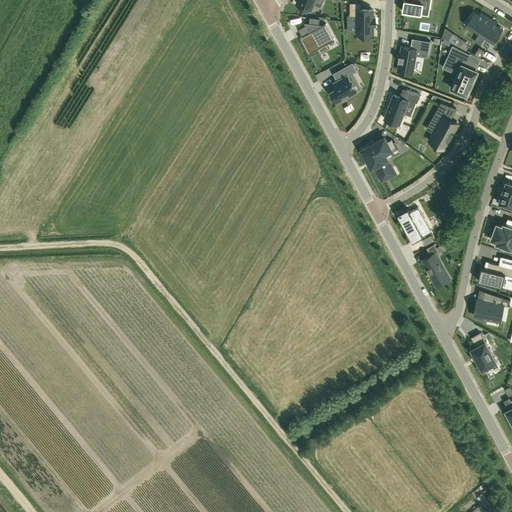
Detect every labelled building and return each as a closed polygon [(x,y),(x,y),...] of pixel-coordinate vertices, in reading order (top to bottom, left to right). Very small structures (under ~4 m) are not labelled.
[(297,0),(296,3),(311,9),(314,0),(297,0)] [(404,0),(403,11),(421,14),(423,0),(408,0),(409,1),(404,0)] [(350,2),(350,16),(357,16),(357,34),(373,33),(373,25),(375,25),(375,17),(373,17),(373,9),(362,9),(362,2),(350,2)] [(474,23),(470,28),(490,41),(494,36),(495,36),(501,27),(495,24),(496,22),(497,22),(496,21),(489,17),(484,13),(481,11),(480,12),(481,12),(480,14),(477,12),(472,21),(474,23)] [(309,32),(300,38),(301,39),(302,39),(309,52),(318,48),(321,53),(329,48),(323,38),(331,33),(327,25),(326,23),(324,25),(319,24),(320,18),(310,17),(309,23),(304,22),(309,32)] [(442,37),(448,40),(453,33),(445,28),(442,37)] [(399,61),(397,71),(412,73),(416,55),(417,49),(429,51),(430,41),(412,38),(410,47),(402,46),(400,55),(399,55),(399,56),(400,56),(399,61),(398,60),(398,61),(399,61)] [(453,45),(447,59),(459,64),(453,77),(455,78),(451,88),(456,90),(455,92),(463,96),(464,93),(467,94),(471,86),(472,86),(474,79),(478,70),(466,65),(470,54),(453,45)] [(483,52),(478,49),(475,54),(480,57),(483,52)] [(337,88),(330,91),(336,102),(356,91),(348,75),(356,71),(352,63),(333,73),(337,80),(334,82),(337,88)] [(393,94),(384,119),(399,124),(409,99),(417,103),(420,94),(407,89),(403,98),(393,94)] [(436,134),(432,142),(444,149),(458,124),(448,119),(454,108),(456,109),(456,108),(441,102),(435,112),(442,117),(433,132),(436,134)] [(370,145),(362,150),(372,167),(374,165),(382,180),(390,175),(394,173),(392,168),(388,160),(402,153),(398,146),(395,147),(393,143),(391,139),(386,142),(384,138),(379,140),(370,145)] [(499,202),(498,203),(499,203),(501,203),(500,205),(508,208),(509,206),(511,207),(511,183),(507,182),(506,181),(505,182),(506,182),(503,189),(501,195),(499,202)] [(408,208),(397,214),(412,242),(426,234),(420,224),(426,221),(418,207),(410,212),(408,208)] [(497,223),(491,239),(497,241),(496,244),(508,248),(509,248),(511,238),(511,219),(508,218),(507,219),(508,219),(506,225),(503,223),(502,226),(497,223)] [(431,235),(422,240),(425,245),(434,240),(431,235)] [(431,255),(422,260),(427,268),(429,273),(434,282),(447,275),(437,255),(439,254),(434,244),(427,248),(431,255)] [(481,267),(478,281),(502,287),(505,275),(508,275),(508,277),(511,277),(511,266),(489,261),(487,269),(484,268),(481,267)] [(501,297),(485,291),(483,300),(478,299),(475,316),(499,321),(503,304),(500,303),(501,297)] [(476,346),(471,349),(482,370),(487,367),(488,368),(496,364),(495,362),(496,362),(480,332),(471,337),(476,346)]
